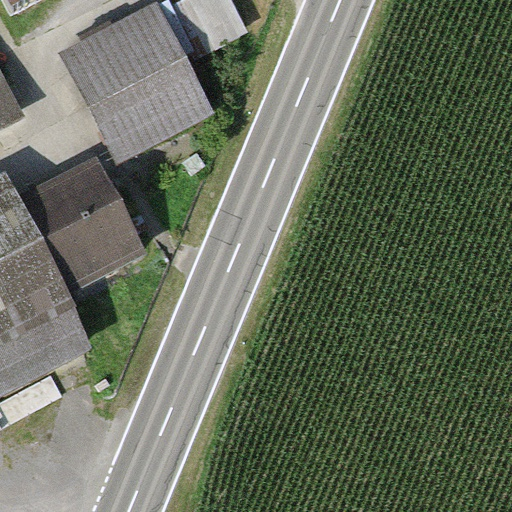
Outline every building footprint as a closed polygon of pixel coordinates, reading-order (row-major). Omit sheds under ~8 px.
[(4,0),(12,13),(34,0),(4,0)] [(179,0),(164,8),(190,58),(250,27),(235,0),(179,0)] [(160,24),(77,67),(125,160),(208,117),(160,24)] [(0,73),(0,120),(19,110),(0,73)] [(0,392),(87,349),(66,295),(143,256),(101,173),(0,224),(0,392)]
